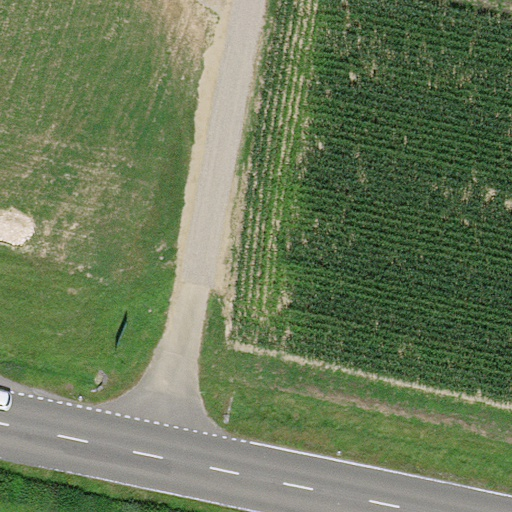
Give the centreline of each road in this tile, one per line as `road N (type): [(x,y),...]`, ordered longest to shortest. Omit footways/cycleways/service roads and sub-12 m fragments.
road 1 (track): [(159,466),(254,0)]
road 2 (primary): [(0,432),(381,511)]
